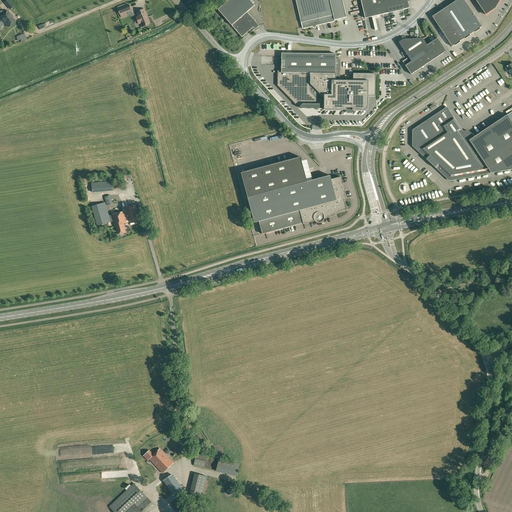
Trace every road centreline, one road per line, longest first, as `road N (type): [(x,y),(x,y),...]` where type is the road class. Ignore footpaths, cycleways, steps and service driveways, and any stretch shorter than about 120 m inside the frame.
road 1 (unclassified): [(482,511),(486,357),(391,252),(383,227)]
road 2 (secondary): [(168,286),(383,227)]
road 3 (unclassified): [(243,60),(264,37),(379,41),(431,0)]
road 4 (unclassified): [(184,480),(168,286)]
road 5 (secondary): [(369,143),(389,116),(511,25)]
road 6 (secondary): [(0,318),(168,286)]
road 7 (unclassified): [(243,60),(245,74),(299,135),(369,143)]
road 8 (unknown): [(407,76),(385,78),(381,99),(365,113),(320,118),(314,138)]
road 9 (secondary): [(383,227),(511,201)]
road 10 (unclassified): [(405,116),(511,43)]
